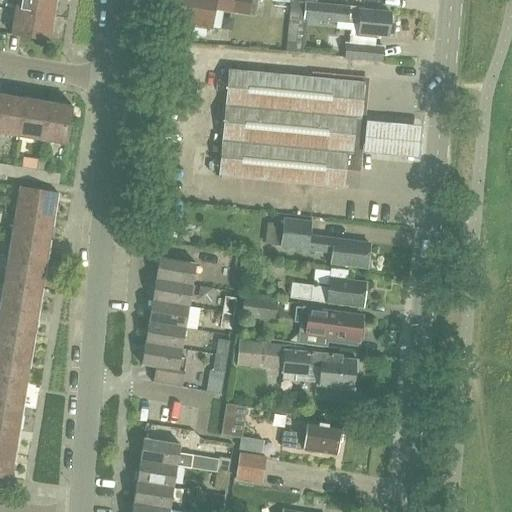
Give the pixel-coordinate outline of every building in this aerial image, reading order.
[(54,16),(56,0),(16,0),(15,10),(54,16)] [(175,0),(173,17),(190,20),(189,24),(211,28),(215,8),(255,14),(256,0),(175,0)] [(273,0),(272,14),(286,15),(287,0),(273,0)] [(362,7),(306,2),(291,0),(288,32),(303,33),(304,19),(358,24),(357,35),(376,37),(377,35),(389,36),(391,12),(361,9),(362,7)] [(15,10),(11,34),(50,41),(54,16),(15,10)] [(376,46),(350,44),(346,43),(345,60),(382,63),(384,47),(376,46)] [(347,153),(353,153),(356,119),(361,119),(365,81),(229,69),(219,177),(344,188),(347,153)] [(0,101),(0,133),(19,136),(25,98),(1,94),(0,101)] [(19,136),(43,140),(49,101),(25,98),(19,136)] [(67,144),(73,105),(49,101),(43,140),(67,144)] [(379,127),(365,126),(362,158),(376,159),(405,162),(418,163),(421,131),(407,130),(379,127)] [(14,166),(0,163),(0,176),(12,178),(14,166)] [(12,178),(36,182),(38,170),(14,166),(12,178)] [(38,170),(36,182),(60,185),(61,173),(38,170)] [(55,217),(59,193),(20,186),(16,210),(55,217)] [(51,240),(55,217),(16,210),(12,234),(51,240)] [(285,218),(282,246),(333,252),(332,263),(366,268),(370,242),(309,235),(311,222),(285,218)] [(8,258),(47,264),(51,240),(12,234),(8,258)] [(249,270),(251,254),(239,252),(237,268),(249,270)] [(156,279),(193,285),(196,263),(160,257),(156,279)] [(43,288),(47,264),(8,258),(5,281),(43,288)] [(291,299),(307,300),(363,307),(366,282),(347,279),(348,270),(331,268),(329,288),(312,286),(292,284),(291,299)] [(189,306),(193,285),(156,279),(153,300),(189,306)] [(43,288),(5,281),(1,305),(39,311),(43,288)] [(226,295),(225,297),(223,309),(223,311),(236,313),(238,298),(226,295)] [(276,300),(245,296),(242,317),(274,321),(276,300)] [(186,327),(189,306),(153,300),(149,322),(186,327)] [(0,329),(36,335),(39,311),(1,305),(0,309),(0,329)] [(359,337),(363,337),(364,329),(360,327),(362,315),(314,309),(300,307),(298,322),(309,323),(307,334),(327,336),(326,340),(357,344),(357,340),(359,340),(359,337)] [(233,329),(236,313),(223,311),(221,327),(233,329)] [(146,343),(182,349),(186,327),(149,322),(146,343)] [(0,353),(32,359),(36,335),(0,329),(0,353)] [(229,356),(231,340),(219,338),(216,354),(229,356)] [(238,340),(238,345),(236,363),(281,368),(281,372),(310,375),(311,365),(322,365),(320,386),(354,389),(355,374),(358,374),(359,365),(356,365),(356,361),(341,359),(341,355),(321,353),(321,348),(238,340)] [(181,355),(182,349),(146,343),(142,365),(156,367),(154,382),(182,387),(187,356),(181,355)] [(0,378),(28,383),(32,359),(0,353),(0,378)] [(226,372),(229,356),(216,354),(214,370),(226,372)] [(0,402),(24,406),(28,383),(0,378),(0,402)] [(0,426),(20,430),(24,406),(0,402),(0,426)] [(239,450),(241,450),(262,453),(264,439),(241,436),(245,406),(227,403),(226,410),(222,436),(241,439),(239,450)] [(285,428),(284,436),(283,445),(337,453),(341,426),(309,421),(307,431),(285,428)] [(0,451),(16,454),(20,430),(0,426),(0,451)] [(141,460),(177,466),(191,468),(193,454),(179,452),(181,443),(144,437),(141,460)] [(0,475),(12,478),(16,454),(0,451),(0,475)] [(267,458),(240,453),(236,479),(263,483),(267,458)] [(217,472),(229,474),(231,459),(220,457),(217,472)] [(174,487),(177,466),(141,460),(137,481),(174,487)] [(229,474),(217,472),(214,489),(226,491),(229,474)] [(170,508),(174,487),(137,481),(134,503),(170,508)] [(210,511),(222,511),(224,501),(213,499),(210,511)] [(169,511),(170,508),(134,503),(132,511),(169,511)]
